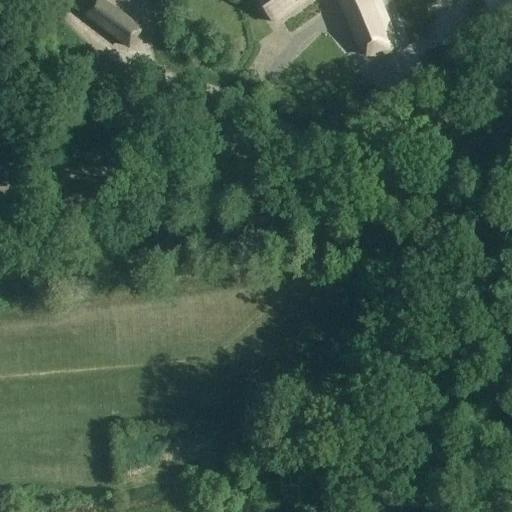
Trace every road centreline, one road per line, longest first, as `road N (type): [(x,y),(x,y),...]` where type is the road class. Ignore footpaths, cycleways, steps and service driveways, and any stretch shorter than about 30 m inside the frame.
road 1 (tertiary): [(378,511),(421,234),(451,124)]
road 2 (unclassified): [(299,145),(0,183)]
road 3 (unclassified): [(299,145),(238,102),(127,61),(90,38),(54,0)]
road 4 (track): [(354,511),(388,289),(421,234)]
road 5 (unclassified): [(451,124),(299,145)]
